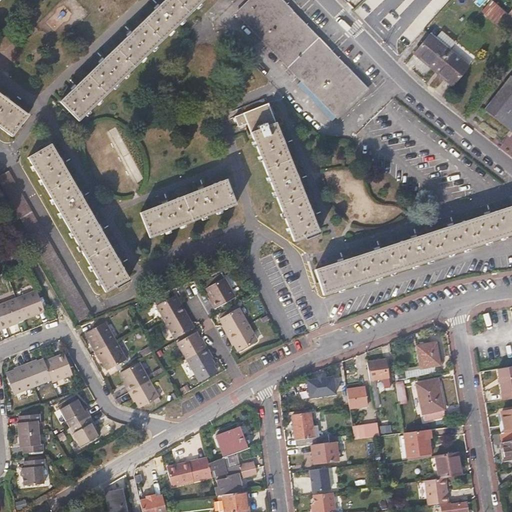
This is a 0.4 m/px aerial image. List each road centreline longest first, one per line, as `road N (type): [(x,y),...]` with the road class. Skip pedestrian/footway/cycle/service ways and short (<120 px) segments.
road 1 (residential): [(2,155),(97,310),(136,292),(138,274),(254,226)]
road 2 (residential): [(254,226),(223,106),(280,88),(332,134),(401,77)]
road 3 (residential): [(0,353),(64,326),(117,410),(179,431)]
road 4 (residential): [(489,511),(455,300)]
road 5 (unknown): [(313,309),(511,247)]
road 6 (residential): [(38,511),(179,431)]
road 7 (residential): [(254,226),(292,252),(328,348)]
road 8 (residential): [(401,77),(511,167)]
road 9 (residential): [(328,348),(455,300)]
road 10 (residential): [(266,378),(282,511)]
road 11 (unknown): [(375,99),(480,182)]
road 12 (unknown): [(254,226),(256,270),(287,342)]
